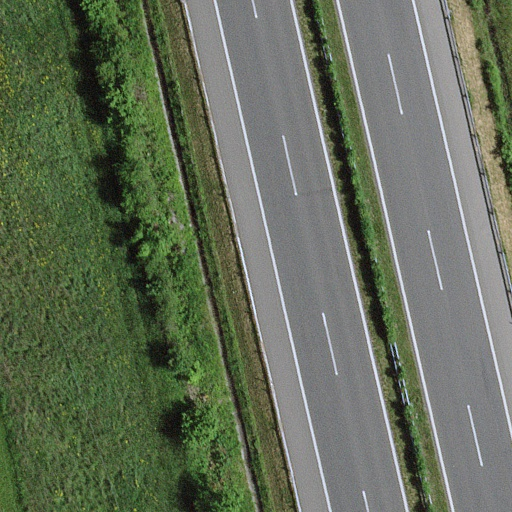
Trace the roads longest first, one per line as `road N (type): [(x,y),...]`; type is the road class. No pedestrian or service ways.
road 1 (motorway): [(494,511),(377,0)]
road 2 (motorway): [(252,0),(368,511)]
